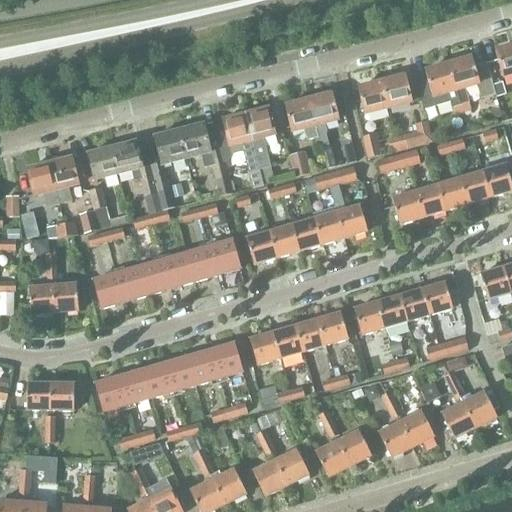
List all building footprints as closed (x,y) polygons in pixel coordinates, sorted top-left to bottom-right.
[(502,78),(511,75),(511,47),(495,52),(502,78)] [(459,63),(448,66),(462,114),(471,111),(464,89),(477,86),(481,99),(495,95),(492,87),(486,64),(474,68),(472,59),(469,60),(466,56),(459,58),(459,63)] [(462,114),(448,66),(425,73),(427,82),(416,85),(423,110),(435,106),(433,98),(447,94),(450,103),(454,116),(462,114)] [(406,78),(382,84),(388,109),(412,103),(406,78)] [(388,109),(382,84),(358,90),(364,115),(388,109)] [(501,84),(492,87),(495,95),(496,98),(504,95),(501,84)] [(318,138),(317,139),(320,149),(330,146),(324,125),(339,121),(332,95),(308,101),(315,127),(318,138)] [(307,141),(317,139),(318,138),(315,127),(308,101),(284,107),(291,133),(304,130),(307,141)] [(270,110),(246,116),(255,151),(256,150),(260,164),(258,164),(260,171),(271,168),(263,139),(276,136),(270,110)] [(255,151),(246,116),(237,119),(233,116),(226,118),(224,122),(222,122),(231,156),(244,152),(253,189),(264,187),(264,186),(260,171),(258,164),(260,164),(256,150),(255,151)] [(417,134),(396,139),(399,152),(432,144),(427,123),(415,126),(417,134)] [(181,132),(179,132),(186,161),(210,155),(217,182),(221,198),(232,195),(220,149),(210,151),(204,126),(192,129),(191,125),(180,128),(181,132)] [(498,140),(495,131),(482,135),(485,144),(498,140)] [(186,161),(179,132),(154,139),(161,165),(150,167),(162,212),(173,209),(171,198),(168,186),(165,173),(164,173),(163,167),(186,161)] [(362,138),(368,160),(380,157),(374,135),(362,138)] [(399,152),(396,139),(387,141),(391,154),(399,152)] [(462,141),(449,145),(452,154),(465,150),(462,141)] [(112,149),(118,176),(132,172),(134,181),(140,180),(145,198),(156,196),(150,167),(142,169),(136,143),(112,149)] [(355,163),(350,143),(344,145),(348,164),(355,163)] [(452,154),(449,145),(437,148),(439,157),(452,154)] [(330,147),(322,149),(327,170),(335,168),(330,147)] [(94,182),(118,176),(112,149),(87,156),(94,182)] [(416,152),(403,155),(407,168),(420,165),(416,152)] [(289,157),(295,179),(310,175),(304,153),(289,157)] [(407,168),(403,155),(377,163),(380,175),(407,168)] [(72,160),(49,166),(59,205),(71,202),(68,189),(79,186),(72,160)] [(59,205),(49,166),(26,171),(33,198),(44,195),(47,208),(59,205)] [(511,188),(505,166),(483,173),(490,200),(511,193),(511,188)] [(271,168),(260,171),(264,186),(275,183),(271,168)] [(329,189),(337,214),(344,240),(367,234),(359,207),(346,211),(339,186),(357,181),(353,169),(326,176),(329,189)] [(483,173),(460,180),(468,206),(490,200),(483,173)] [(317,192),(329,189),(326,176),(314,180),(317,192)] [(460,180),(437,187),(445,213),(468,206),(460,180)] [(180,184),(168,186),(171,198),(182,195),(180,184)] [(293,185),(280,188),(283,197),(296,194),(293,185)] [(437,187),(415,194),(422,220),(445,213),(437,187)] [(283,197),(280,188),(268,192),(270,201),(283,197)] [(89,192),(94,213),(99,231),(131,223),(129,215),(109,221),(101,189),(89,192)] [(422,220),(415,194),(392,200),(400,227),(422,220)] [(251,206),(248,197),(235,201),(238,210),(251,206)] [(7,199),(7,219),(18,219),(17,199),(7,199)] [(215,206),(198,211),(200,219),(211,217),(218,215),(215,206)] [(200,219),(198,211),(180,215),(183,224),(200,219)] [(167,212),(149,217),(152,226),(169,221),(167,212)] [(99,231),(94,213),(80,217),(84,235),(99,231)] [(218,215),(211,217),(214,229),(227,226),(223,213),(218,215)] [(337,214),(314,221),(322,247),(344,240),(337,214)] [(152,226),(149,217),(132,221),(134,230),(152,226)] [(314,221),(291,227),(299,254),(322,247),(314,221)] [(74,224),(64,225),(67,239),(76,237),(74,224)] [(67,239),(64,225),(36,230),(39,243),(67,239)] [(291,227),(269,234),(276,260),(299,254),(291,227)] [(18,229),(6,229),(6,241),(18,241),(18,229)] [(122,230),(104,235),(107,244),(124,239),(122,230)] [(276,260),(269,234),(246,240),(254,267),(276,260)] [(107,244),(104,235),(87,239),(90,248),(107,244)] [(232,242),(209,249),(217,277),(240,271),(232,242)] [(209,249),(186,255),(194,284),(217,277),(209,249)] [(186,255),(162,262),(171,291),(194,284),(186,255)] [(162,262),(139,269),(147,298),(171,291),(162,262)] [(511,266),(502,269),(510,295),(511,294),(511,266)] [(139,269),(116,276),(124,304),(147,298),(139,269)] [(510,295),(502,269),(480,276),(488,302),(510,295)] [(124,304),(116,276),(93,282),(101,311),(124,304)] [(445,284),(422,291),(430,317),(452,311),(445,284)] [(76,286),(52,288),(55,315),(78,313),(76,286)] [(55,315),(52,288),(29,289),(31,317),(55,315)] [(422,291),(399,297),(407,324),(430,317),(422,291)] [(13,293),(0,293),(0,316),(13,317),(13,293)] [(399,297),(377,304),(384,330),(407,324),(399,297)] [(384,330),(377,304),(354,311),(361,337),(384,330)] [(340,314),(318,321),(325,347),(348,341),(340,314)] [(499,320),(485,323),(491,345),(511,339),(511,337),(510,330),(502,332),(499,320)] [(318,321),(295,328),(303,354),(325,347),(318,321)] [(295,328),(272,334),(280,361),(303,354),(295,328)] [(443,346),(438,348),(442,360),(468,352),(464,340),(461,341),(458,330),(440,336),(443,346)] [(280,361),(272,334),(249,341),(257,367),(280,361)] [(400,341),(389,344),(392,356),(403,353),(400,341)] [(234,345),(211,352),(219,381),(242,374),(234,345)] [(511,345),(501,349),(505,361),(511,358),(511,345)] [(442,360),(438,348),(427,351),(431,363),(442,360)] [(211,352),(188,359),(196,388),(219,381),(211,352)] [(188,359),(164,366),(173,394),(196,388),(188,359)] [(406,359),(394,363),(397,373),(409,369),(406,359)] [(397,373),(394,363),(381,366),(384,376),(397,373)] [(164,366),(141,372),(149,401),(173,394),(164,366)] [(141,372),(118,379),(126,408),(149,401),(141,372)] [(359,373),(349,376),(351,384),(362,382),(359,373)] [(452,374),(448,376),(460,400),(464,397),(452,374)] [(347,376),(334,379),(338,391),(350,387),(347,376)] [(460,400),(448,376),(444,379),(455,402),(460,400)] [(0,378),(0,389),(8,391),(10,380),(0,378)] [(126,408),(118,379),(95,386),(103,414),(126,408)] [(338,391),(334,379),(321,383),(324,394),(338,391)] [(433,381),(420,388),(427,402),(440,396),(433,381)] [(26,412),(50,413),(50,385),(27,385),(26,412)] [(50,385),(50,413),(74,413),(74,386),(50,385)] [(292,402),(289,392),(277,395),(274,386),(259,390),(264,409),(292,402)] [(302,388),(289,392),(292,402),(305,399),(302,388)] [(361,389),(351,393),(354,400),(364,395),(361,389)] [(390,393),(386,395),(397,418),(402,416),(390,393)] [(397,418),(386,395),(381,398),(392,421),(397,418)] [(484,395),(463,405),(475,430),(496,419),(484,395)] [(244,404),(227,409),(231,420),(248,415),(244,404)] [(475,430),(463,405),(442,416),(454,441),(475,430)] [(231,420),(227,409),(210,414),(214,426),(231,420)] [(328,412),(323,415),(335,438),(339,436),(328,412)] [(275,413),(256,420),(260,431),(279,423),(275,413)] [(421,414),(400,424),(413,449),(434,438),(421,414)] [(335,438),(323,415),(318,417),(330,441),(335,438)] [(200,424),(183,429),(185,438),(190,437),(195,436),(203,434),(200,424)] [(256,424),(250,427),(255,437),(261,434),(256,424)] [(413,449),(400,424),(379,435),(391,459),(413,449)] [(169,444),(186,440),(185,438),(183,429),(166,433),(169,444)] [(220,451),(229,446),(221,429),(211,432),(220,451)] [(266,432),(261,434),(272,457),(277,455),(266,432)] [(153,433),(135,438),(137,446),(155,442),(153,433)] [(359,433),(338,444),(350,468),(371,457),(359,433)] [(272,457),(261,434),(255,437),(266,460),(272,457)] [(214,475),(195,436),(190,437),(209,477),(214,475)] [(185,438),(186,440),(204,479),(209,477),(190,437),(185,438)] [(137,446),(135,438),(118,442),(120,451),(137,446)] [(350,468),(338,444),(316,454),(329,479),(350,468)] [(141,449),(128,453),(132,466),(145,462),(141,449)] [(297,452),(275,463),(287,487),(309,476),(297,452)] [(287,487),(275,463),(253,474),(265,498),(287,487)] [(139,470),(135,473),(147,496),(151,494),(139,470)] [(25,472),(23,497),(30,498),(32,473),(25,472)] [(234,472),(212,483),(224,507),(246,496),(234,472)] [(147,496),(135,473),(130,475),(142,499),(147,496)] [(89,477),(87,503),(93,503),(96,478),(89,477)] [(214,511),(224,507),(212,483),(190,494),(199,511),(214,511)] [(181,511),(171,491),(149,501),(154,511),(181,511)] [(154,511),(149,501),(127,511),(154,511)] [(0,511),(22,511),(23,505),(0,502),(0,511)]
